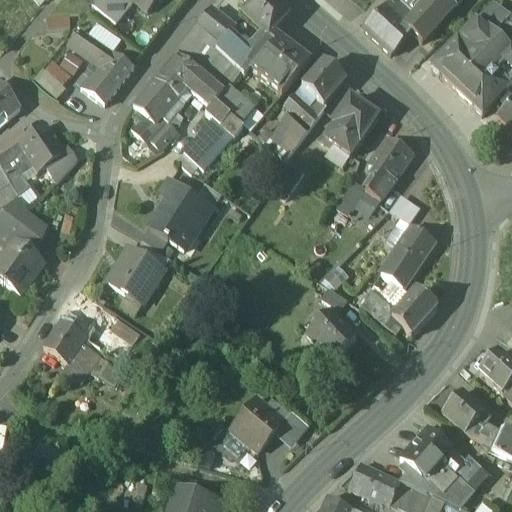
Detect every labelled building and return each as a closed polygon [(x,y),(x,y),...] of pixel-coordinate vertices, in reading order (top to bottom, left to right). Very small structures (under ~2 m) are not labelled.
[(44,5),(38,0),(32,0),(29,3),(38,11),(44,5)] [(133,8),(123,0),(101,0),(92,12),(115,31),(133,8)] [(123,0),(146,19),(160,1),(159,0),(123,0)] [(251,0),(239,14),(243,18),(258,0),(251,0)] [(286,22),(263,0),(258,0),(243,18),(241,21),(260,40),(268,43),(271,40),(286,22)] [(400,0),(399,0),(396,0),(393,4),(412,23),(433,0),(400,0)] [(433,0),(412,23),(419,29),(410,39),(421,50),(443,25),(443,24),(454,13),(441,0),(433,0)] [(459,0),(441,0),(454,13),(463,3),(459,0)] [(412,23),(393,4),(362,37),(390,62),(410,39),(419,29),(412,23)] [(494,13),(456,48),(449,56),(448,55),(442,61),(443,62),(438,67),(438,66),(430,75),(438,82),(439,82),(473,114),(472,115),(481,123),(489,114),(488,113),(492,109),(493,109),(499,103),(498,102),(505,95),(478,69),(490,58),(486,55),(511,31),(494,13)] [(235,34),(211,14),(191,38),(191,39),(215,58),(223,48),(228,42),(235,34)] [(68,24),(46,25),(47,36),(68,35),(68,24)] [(511,31),(486,55),(490,58),(478,69),(505,95),(506,95),(511,88),(511,31)] [(106,57),(73,35),(63,48),(96,70),(96,69),(106,57)] [(225,67),(215,58),(191,39),(179,54),(214,82),(226,68),(225,67)] [(268,43),(260,40),(244,57),(239,63),(231,72),(240,81),(243,83),(248,77),(275,50),(268,43)] [(307,69),(271,40),(268,43),(275,50),(248,77),(279,102),(307,69)] [(244,57),(228,42),(223,48),(234,58),(239,63),(244,57)] [(234,58),(223,48),(215,58),(225,67),(234,58)] [(214,82),(179,54),(176,58),(177,61),(208,88),(214,82)] [(102,73),(95,83),(91,80),(80,95),(103,112),(132,75),(113,61),(112,62),(106,57),(96,69),(102,73)] [(234,58),(225,67),(226,68),(231,72),(239,63),(234,58)] [(227,121),(214,110),(222,100),(208,88),(177,61),(155,87),(183,110),(191,101),(208,115),(204,120),(212,126),(231,143),(233,144),(242,134),(227,121)] [(231,72),(226,68),(214,82),(208,88),(222,100),(227,94),(228,95),(240,81),(231,72)] [(323,68),(300,93),(315,106),(322,113),(323,112),(344,88),(323,68)] [(70,84),(52,69),(44,78),(62,93),(70,84)] [(183,110),(155,87),(132,114),(142,123),(169,146),(175,139),(166,131),(183,110)] [(0,92),(0,122),(2,121),(6,125),(19,114),(0,92)] [(228,95),(227,94),(222,100),(214,110),(227,121),(240,106),(228,95)] [(307,116),(292,102),(283,112),(290,118),(309,135),(317,125),(307,116)] [(349,104),(331,131),(341,138),(331,151),(349,164),(377,124),(349,104)] [(240,106),(227,121),(241,133),(254,116),(240,106)] [(322,113),(315,106),(307,116),(317,125),(325,114),(323,112),(322,113)] [(511,107),(496,125),(511,140),(511,107)] [(309,135),(290,118),(272,142),(272,143),(290,160),(309,135)] [(169,146),(142,123),(131,136),(151,156),(154,153),(159,157),(169,146)] [(231,143),(212,126),(183,159),(202,176),(231,143)] [(62,156),(44,130),(26,142),(27,143),(18,150),(33,172),(32,173),(36,179),(45,173),(64,160),(62,156)] [(19,132),(3,145),(11,155),(18,150),(27,143),(26,142),(19,132)] [(290,160),(272,143),(272,142),(264,136),(257,145),(284,168),(290,160)] [(3,145),(0,146),(0,162),(11,155),(3,145)] [(397,154),(385,147),(368,173),(378,179),(382,181),(393,188),(405,171),(391,162),(397,154)] [(11,155),(0,162),(0,173),(9,189),(17,202),(19,206),(32,198),(30,194),(34,191),(32,187),(26,191),(19,181),(32,173),(33,172),(18,150),(11,155)] [(64,160),(45,173),(55,189),(76,167),(67,153),(62,156),(64,160)] [(303,177),(287,166),(267,195),(285,206),(303,177)] [(0,194),(9,189),(0,173),(0,194)] [(379,185),(370,201),(371,202),(379,208),(393,188),(382,181),(379,185)] [(212,215),(168,187),(158,203),(165,208),(147,236),(166,249),(167,248),(177,254),(188,238),(195,242),(212,215)] [(363,194),(352,188),(339,208),(350,214),(363,194)] [(9,189),(0,194),(0,212),(17,202),(9,189)] [(371,202),(367,209),(374,214),(379,208),(371,202)] [(389,217),(410,230),(420,215),(399,202),(389,217)] [(17,204),(0,219),(0,234),(14,244),(12,247),(28,258),(46,233),(29,220),(17,204)] [(409,232),(395,253),(397,254),(419,269),(433,248),(409,232)] [(14,244),(0,234),(0,250),(6,255),(12,247),(14,244)] [(28,258),(12,247),(6,255),(0,263),(0,286),(20,301),(43,269),(28,258)] [(162,276),(127,254),(104,288),(139,309),(162,276)] [(397,254),(380,281),(397,293),(401,295),(407,287),(419,269),(397,254)] [(397,293),(380,281),(368,300),(383,312),(397,293)] [(407,287),(401,295),(397,293),(383,312),(394,320),(416,295),(407,287)] [(394,320),(391,324),(401,333),(411,342),(436,313),(416,295),(394,320)] [(346,308),(328,296),(321,307),(339,319),(346,308)] [(77,299),(59,327),(59,328),(84,344),(86,345),(87,345),(93,334),(90,332),(93,328),(114,343),(113,344),(114,345),(113,346),(114,347),(126,355),(137,340),(77,299)] [(368,300),(360,312),(395,341),(401,333),(391,324),(394,320),(383,312),(368,300)] [(329,318),(306,340),(332,367),(354,345),(329,318)] [(84,344),(59,328),(42,352),(67,369),(81,349),(84,344)] [(114,343),(93,328),(90,332),(93,334),(87,345),(107,358),(114,347),(113,346),(114,345),(113,344),(114,343)] [(101,358),(81,349),(69,365),(87,378),(101,358)] [(511,371),(496,357),(477,379),(511,410),(511,371)] [(488,422),(461,397),(441,419),(464,440),(491,452),(490,453),(511,462),(511,435),(501,430),(499,435),(486,429),(484,427),(488,422)] [(255,405),(230,436),(258,459),(283,428),(255,405)] [(463,468),(426,434),(399,464),(399,465),(411,476),(412,476),(428,491),(430,489),(439,496),(434,503),(453,511),(458,511),(471,498),(470,498),(464,493),(476,479),(481,474),(467,462),(463,468)] [(69,460),(37,453),(27,497),(49,502),(58,504),(65,476),(68,461),(69,460)] [(83,464),(68,461),(65,476),(79,479),(83,464)] [(399,489),(359,471),(348,495),(384,511),(389,511),(399,490),(399,489)] [(476,479),(464,493),(470,498),(482,485),(476,479)] [(416,496),(399,490),(389,511),(420,511),(426,501),(416,496)] [(175,494),(169,511),(223,511),(225,509),(175,494)] [(58,504),(49,502),(46,511),(70,511),(72,508),(58,504)] [(346,511),(327,503),(322,511),(346,511)]
